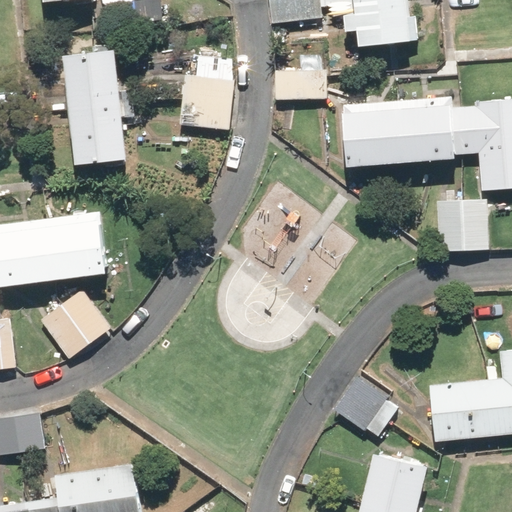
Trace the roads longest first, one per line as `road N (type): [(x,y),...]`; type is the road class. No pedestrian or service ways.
road 1 (residential): [(245,0),(257,53),(255,124),(208,238),(167,301),(118,351),(82,377),(0,398)]
road 2 (residential): [(271,511),(310,413),(397,303),(447,274),(511,269)]
